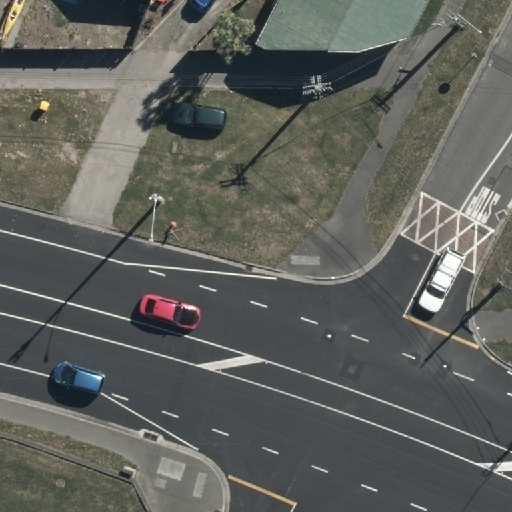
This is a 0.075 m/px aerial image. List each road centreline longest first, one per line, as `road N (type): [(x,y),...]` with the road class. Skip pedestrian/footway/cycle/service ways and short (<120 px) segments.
road 1 (tertiary): [(0,318),(348,403)]
road 2 (residential): [(348,403),(446,228),(511,137)]
road 3 (tertiary): [(348,403),(511,476)]
road 4 (residential): [(291,511),(348,403)]
